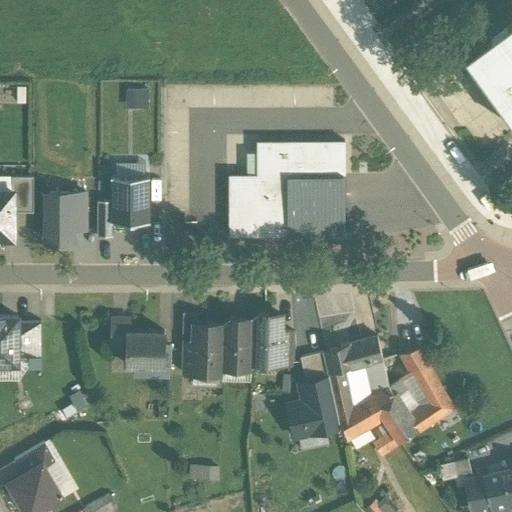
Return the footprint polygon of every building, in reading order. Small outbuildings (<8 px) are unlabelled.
[(511,24),(469,57),(511,113),(511,24)] [(406,35),(397,42),(399,45),(408,39),(406,35)] [(126,89),(126,108),(147,108),(147,89),(126,89)] [(344,144),(255,145),(255,179),(231,180),(231,238),(346,237),(344,144)] [(149,178),(112,178),(112,203),(112,225),(150,225),(149,178)] [(13,179),(13,193),(13,216),(33,216),(33,179),(13,179)] [(0,241),(13,242),(13,216),(13,193),(0,192),(0,241)] [(46,196),(47,242),(73,242),(73,229),(84,229),(84,196),(46,196)] [(112,225),(112,203),(97,204),(97,239),(113,239),(112,225)] [(281,316),(257,316),(252,321),(251,363),(252,363),(279,364),(280,333),(281,316)] [(17,319),(0,318),(0,364),(11,364),(17,359),(17,324),(17,319)] [(128,320),(113,319),(112,351),(127,351),(128,332),(128,320)] [(251,321),(228,321),(223,326),(222,368),(223,369),(251,369),(252,363),(251,363),(252,321),(251,321)] [(41,324),(17,324),(17,359),(41,359),(41,324)] [(222,326),(195,326),(194,342),(194,374),(222,374),(223,369),(222,368),(223,326),(222,326)] [(413,330),(366,342),(372,363),(387,360),(419,352),(413,330)] [(128,332),(127,351),(127,367),(163,368),(163,367),(164,346),(164,332),(128,332)] [(294,333),(280,333),(279,364),(293,365),(295,347),(294,333)] [(194,342),(182,342),(181,373),(194,374),(194,342)] [(366,342),(338,350),(343,372),(362,366),(372,363),(366,342)] [(338,350),(325,354),(330,380),(333,390),(347,386),(343,372),(338,350)] [(306,386),(330,380),(325,354),(301,359),(306,386)] [(362,366),(366,379),(371,377),(378,394),(389,389),(395,385),(387,360),(372,363),(362,366)] [(453,409),(428,366),(412,374),(429,404),(408,418),(418,432),(453,409)] [(297,437),(340,427),(336,406),(333,390),(330,380),(306,386),(301,387),(305,404),(290,407),(297,437)] [(347,386),(333,390),(336,406),(340,420),(349,441),(363,432),(352,409),(347,386)] [(408,418),(389,389),(378,394),(373,397),(380,407),(370,414),(377,424),(384,420),(400,444),(418,432),(408,418)] [(373,397),(352,409),(363,432),(377,424),(370,414),(380,407),(373,397)] [(45,443),(14,461),(22,475),(42,463),(45,468),(55,462),(45,443)] [(467,459),(438,466),(442,481),(471,475),(467,459)] [(511,459),(503,461),(501,471),(511,468),(511,459)] [(22,475),(8,483),(24,511),(37,511),(62,498),(61,496),(62,495),(61,493),(60,493),(45,468),(42,463),(22,475)] [(190,464),(190,477),(219,478),(220,465),(190,464)] [(511,468),(501,471),(466,480),(473,511),(478,511),(511,503),(511,468)] [(109,495),(85,509),(86,511),(109,511),(112,510),(109,495)] [(390,511),(381,497),(363,510),(364,511),(390,511)]
